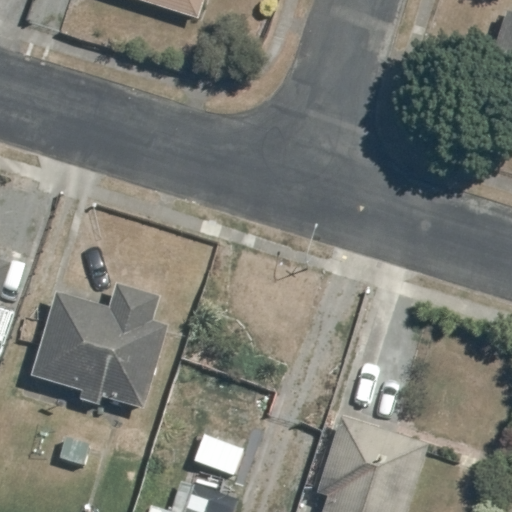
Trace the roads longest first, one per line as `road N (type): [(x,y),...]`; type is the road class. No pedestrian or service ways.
road 1 (residential): [(0,95),(298,189)]
road 2 (residential): [(298,189),(511,255)]
road 3 (residential): [(357,0),(298,189)]
